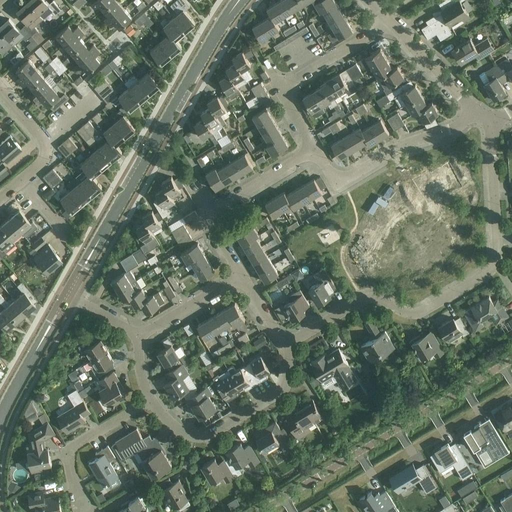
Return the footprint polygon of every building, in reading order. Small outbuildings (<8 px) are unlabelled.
[(44,0),(30,0),(28,2),(43,19),(51,11),(55,15),(61,10),(53,1),(49,5),(44,0)] [(71,0),(72,1),(79,9),(88,1),(86,0),(71,0)] [(104,10),(115,0),(97,0),(92,5),(95,9),(99,5),(104,10)] [(108,23),(124,9),(116,0),(115,0),(104,10),(109,16),(104,20),(108,23)] [(164,5),(158,0),(154,4),(159,10),(164,5)] [(185,11),(190,7),(184,0),(176,0),(171,5),(179,14),(174,18),(186,31),(195,23),(185,11)] [(294,11),(286,0),(282,0),(277,3),(285,17),(294,11)] [(299,0),(286,0),(294,11),(303,5),(299,0)] [(318,4),(316,5),(321,13),(323,11),(336,3),(334,0),(319,0),(316,2),(318,4)] [(463,0),(445,0),(441,2),(445,9),(441,11),(450,25),(462,18),(464,20),(470,16),(461,1),(463,0)] [(43,19),(28,2),(18,11),(28,23),(24,27),(32,36),(37,31),(33,27),(43,19)] [(140,11),(146,5),(143,2),(137,7),(140,11)] [(285,17),(277,3),(267,9),(271,16),(272,16),(275,22),(276,22),(285,17)] [(342,12),(336,3),(323,11),(329,20),(342,12)] [(120,29),(132,18),(124,9),(108,23),(111,27),(115,23),(120,29)] [(448,26),(450,25),(441,11),(434,13),(434,16),(426,21),(428,24),(422,28),(422,29),(422,28),(428,37),(433,33),(435,35),(437,34),(441,40),(452,33),(448,26)] [(150,18),(145,12),(140,16),(145,22),(150,18)] [(347,21),(342,12),(329,20),(334,29),(347,21)] [(145,22),(140,16),(135,21),(140,27),(145,22)] [(280,29),(276,22),(275,22),(272,16),(271,16),(262,21),(270,34),(280,29)] [(176,40),(186,31),(174,18),(169,22),(165,17),(160,21),(170,33),(176,40)] [(9,19),(0,27),(0,29),(13,44),(21,37),(25,41),(32,36),(24,27),(19,31),(9,19)] [(270,34),(262,21),(253,27),(261,40),(270,34)] [(353,31),(347,21),(334,29),(340,39),(353,31)] [(64,44),(81,30),(78,26),(74,30),(69,25),(57,35),(64,44)] [(13,44),(0,29),(0,49),(3,53),(13,44)] [(85,34),(81,30),(64,44),(73,54),(85,43),(80,38),(85,34)] [(182,47),(176,40),(170,33),(160,41),(172,55),(182,47)] [(479,59),(489,53),(494,49),(487,38),(475,45),(471,38),(453,49),(462,62),(475,53),(479,59)] [(52,43),(49,39),(43,44),(46,48),(52,43)] [(162,64),(172,55),(160,41),(151,50),(162,64)] [(80,63),(97,48),(94,45),(89,49),(85,43),(73,54),(80,63)] [(100,52),(98,49),(97,48),(80,63),(88,72),(101,62),(96,56),(100,52)] [(381,49),(366,58),(363,59),(366,64),(369,63),(372,68),(387,59),(381,49)] [(128,57),(123,51),(118,55),(123,61),(128,57)] [(251,65),(247,59),(253,55),(251,51),(245,55),(243,52),(233,58),(236,63),(247,81),(251,79),(252,76),(247,68),(251,65)] [(443,61),(452,55),(449,51),(441,56),(443,61)] [(15,64),(24,57),(20,52),(11,59),(15,64)] [(123,61),(118,55),(113,59),(118,65),(123,61)] [(57,56),(55,58),(53,59),(58,65),(62,62),(57,56)] [(511,64),(508,58),(497,65),(506,80),(511,77),(511,64)] [(20,83),(37,68),(29,59),(17,70),(21,75),(17,79),(20,83)] [(58,65),(53,59),(49,63),(55,69),(58,65)] [(378,79),(393,69),(387,59),(372,68),(378,79)] [(63,63),(62,62),(58,65),(64,72),(68,68),(65,66),(63,63)] [(236,63),(227,69),(230,74),(238,88),(248,82),(247,81),(236,63)] [(356,63),(351,66),(358,78),(363,75),(356,63)] [(64,72),(58,65),(55,69),(60,75),(64,72)] [(501,83),(506,80),(497,65),(486,72),(485,71),(479,75),(479,76),(483,83),(485,83),(494,99),(506,91),(501,83)] [(358,78),(351,66),(346,70),(348,73),(353,81),(358,78)] [(396,82),(404,77),(398,67),(393,69),(378,79),(384,89),(387,95),(391,92),(399,88),(396,82)] [(33,88),(45,77),(37,68),(20,83),(23,87),(28,83),(33,88)] [(148,71),(139,80),(150,94),(160,85),(148,71)] [(269,78),(265,71),(261,74),(264,80),(269,78)] [(353,81),(348,73),(342,77),(340,73),(331,79),(339,93),(345,90),(349,96),(358,90),(353,81)] [(230,74),(220,80),(228,94),(231,99),(241,93),(238,88),(230,74)] [(150,94),(139,80),(134,75),(125,83),(129,88),(141,101),(150,94)] [(78,85),(83,80),(80,76),(74,81),(78,85)] [(36,101),(53,87),(45,77),(33,88),(37,94),(33,98),(36,101)] [(99,93),(110,84),(105,79),(95,88),(99,93)] [(339,93),(331,79),(321,85),(322,86),(335,106),(337,110),(338,113),(342,110),(334,97),(339,93)] [(255,93),(264,88),(261,82),(251,88),(255,93)] [(54,110),(69,98),(57,83),(53,87),(36,101),(39,105),(44,101),(48,107),(50,105),(54,110)] [(103,98),(114,89),(110,84),(99,93),(103,98)] [(403,85),(399,88),(391,92),(387,95),(390,100),(394,97),(401,108),(407,104),(422,95),(415,85),(406,90),(403,85)] [(335,106),(322,86),(313,92),(322,106),(327,103),(331,109),(335,106)] [(131,110),(141,101),(129,88),(119,96),(131,110)] [(258,99),(268,93),(264,88),(255,93),(256,96),(258,99)] [(118,95),(114,89),(103,98),(107,104),(118,95)] [(322,106),(313,92),(304,98),(307,103),(302,105),(308,115),(312,112),(312,114),(313,116),(315,117),(317,117),(324,112),(321,107),(322,106)] [(261,104),(269,99),(271,98),(268,93),(258,99),(261,104)] [(232,109),(223,95),(219,98),(218,96),(208,102),(211,108),(211,107),(223,127),(227,124),(220,113),(226,110),(227,112),(232,109)] [(428,105),(422,95),(407,104),(413,115),(418,112),(418,111),(428,105)] [(261,104),(258,99),(256,96),(246,102),(249,107),(252,106),(254,109),(261,104)] [(418,111),(418,112),(424,122),(427,127),(438,124),(434,116),(439,113),(433,102),(428,105),(418,111)] [(368,111),(363,104),(360,106),(364,113),(368,111)] [(364,113),(360,106),(356,108),(360,115),(364,113)] [(211,107),(211,108),(202,113),(205,119),(217,140),(222,137),(218,129),(223,127),(211,107)] [(253,116),(259,126),(272,118),(266,108),(253,116)] [(136,128),(124,115),(121,110),(116,114),(120,118),(114,123),(126,137),(136,128)] [(340,116),(338,113),(337,110),(332,113),(333,115),(329,118),(331,121),(340,116)] [(102,119),(98,113),(93,118),(97,123),(102,119)] [(405,124),(403,121),(398,113),(393,116),(400,127),(405,124)] [(357,121),(352,114),(348,116),(353,124),(357,121)] [(400,127),(393,116),(387,119),(394,131),(400,127)] [(277,127),(272,118),(259,126),(264,135),(277,127)] [(205,119),(195,124),(203,138),(209,134),(212,140),(215,145),(219,142),(217,140),(205,119)] [(381,120),(371,126),(380,139),(389,134),(381,120)] [(97,131),(89,121),(83,126),(92,136),(97,131)] [(341,129),(336,122),(333,124),(337,131),(341,129)] [(116,145),(126,137),(114,123),(104,131),(111,138),(116,145)] [(337,131),(333,124),(329,126),(333,134),(337,131)] [(92,136),(83,126),(77,130),(86,140),(92,136)] [(371,126),(362,131),(368,142),(370,145),(380,139),(371,126)] [(283,136),(277,127),(264,135),(269,144),(283,136)] [(362,131),(360,128),(351,133),(359,147),(368,142),(362,131)] [(359,147),(351,133),(342,139),(350,153),(359,147)] [(0,159),(4,157),(6,160),(21,148),(10,135),(0,144),(0,159)] [(289,146),(283,136),(269,144),(267,146),(268,147),(273,155),(289,146)] [(78,148),(69,137),(63,142),(72,152),(78,148)] [(122,152),(116,145),(111,138),(107,141),(103,137),(97,142),(101,147),(112,161),(122,152)] [(350,153),(342,139),(332,145),(340,159),(350,153)] [(72,152),(63,142),(58,147),(67,157),(72,152)] [(102,168),(112,161),(101,147),(91,155),(102,168)] [(245,154),(236,160),(244,173),(253,167),(245,154)] [(93,176),(102,168),(91,155),(81,163),(91,174),(93,176)] [(244,173),(236,160),(227,165),(234,178),(244,173)] [(234,178),(227,165),(218,171),(226,184),(234,178)] [(216,190),(226,184),(218,171),(216,168),(206,174),(216,190)] [(392,226),(375,237),(408,292),(437,275),(430,264),(441,257),(448,268),(477,250),(443,195),(458,185),(448,168),(435,175),(435,174),(431,177),(429,174),(416,183),(427,202),(415,209),(416,212),(402,221),(400,218),(391,224),(392,226)] [(48,182),(58,174),(53,169),(43,177),(48,182)] [(62,180),(58,174),(48,182),(52,188),(62,180)] [(102,187),(93,176),(91,174),(81,182),(93,195),(102,187)] [(179,177),(174,180),(172,177),(162,183),(165,188),(172,198),(181,192),(179,189),(184,186),(179,177)] [(315,179),(305,184),(313,198),(323,192),(315,179)] [(83,204),(93,195),(81,182),(71,190),(83,204)] [(313,198),(305,184),(296,190),(304,203),(313,198)] [(172,198),(165,188),(156,194),(159,199),(154,202),(163,218),(170,214),(167,209),(175,203),(172,198)] [(73,212),(83,204),(71,190),(61,198),(73,212)] [(296,190),(287,195),(287,196),(293,205),(292,205),(294,209),(304,203),(296,190)] [(287,196),(287,195),(285,192),(275,198),(283,211),(292,205),(293,205),(287,196)] [(283,211),(275,198),(266,203),(274,217),(283,211)] [(19,210),(10,218),(21,232),(25,237),(37,227),(33,222),(33,221),(32,221),(30,223),(19,210)] [(198,216),(195,210),(183,218),(186,223),(198,216)] [(143,217),(146,222),(152,232),(153,232),(162,227),(153,211),(143,217)] [(21,232),(10,218),(0,226),(12,240),(21,232)] [(146,222),(137,228),(146,243),(141,246),(145,253),(160,244),(153,232),(152,232),(146,222)] [(175,237),(187,229),(184,224),(172,231),(175,237)] [(12,240),(0,226),(0,254),(2,257),(7,253),(6,252),(15,244),(12,240)] [(259,235),(253,226),(237,235),(243,245),(256,237),(259,235)] [(178,241),(190,234),(187,229),(175,237),(178,241)] [(181,247),(193,239),(190,234),(178,241),(181,247)] [(278,236),(274,238),(271,240),(273,245),(277,242),(278,244),(281,242),(278,236)] [(46,241),(42,237),(32,245),(36,249),(46,241)] [(249,254),(262,246),(256,237),(243,245),(249,254)] [(182,253),(187,263),(191,261),(204,252),(198,243),(182,253)] [(34,257),(40,264),(47,272),(61,260),(48,244),(34,257)] [(32,253),(36,249),(32,245),(28,248),(32,253)] [(254,263),(267,255),(262,246),(249,254),(254,263)] [(210,262),(204,252),(191,261),(196,270),(210,262)] [(124,266),(136,259),(132,254),(120,261),(124,266)] [(260,272),(273,264),(267,255),(254,263),(260,272)] [(118,290),(136,279),(130,270),(139,264),(136,259),(124,266),(127,271),(125,272),(112,280),(118,290)] [(215,271),(210,262),(196,270),(202,279),(215,271)] [(278,274),(273,264),(260,272),(266,282),(278,274)] [(309,289),(313,295),(318,304),(331,296),(330,294),(337,290),(324,269),(314,275),(319,283),(309,289)] [(26,285),(14,272),(10,275),(21,289),(26,285)] [(168,277),(172,284),(176,281),(172,275),(168,277)] [(142,289),(141,289),(136,279),(118,290),(124,300),(130,297),(129,297),(142,289)] [(275,287),(277,294),(289,290),(289,291),(296,289),(293,281),(275,287)] [(176,295),(170,285),(166,287),(164,288),(170,299),(176,295)] [(183,290),(182,289),(180,285),(179,286),(175,288),(178,293),(183,290)] [(38,288),(33,292),(40,300),(45,296),(38,288)] [(148,298),(142,288),(141,289),(142,289),(129,297),(130,297),(136,307),(141,303),(148,298)] [(292,320),(306,311),(304,308),(310,304),(300,289),(288,296),(292,301),(284,306),(282,304),(275,308),(282,320),(289,316),(292,320)] [(24,291),(14,300),(26,313),(35,305),(24,291)] [(147,313),(165,302),(159,291),(148,298),(141,303),(147,313)] [(0,301),(16,321),(26,313),(14,300),(13,298),(7,303),(0,294),(0,301)] [(489,296),(480,302),(464,312),(475,331),(484,326),(480,320),(491,314),(497,323),(509,316),(498,299),(493,302),(489,296)] [(0,321),(6,329),(16,321),(0,301),(0,310),(0,311),(0,321)] [(235,303),(225,309),(233,322),(235,325),(245,319),(235,303)] [(233,322),(225,309),(217,314),(225,327),(233,322)] [(225,327),(217,314),(207,320),(215,333),(225,327)] [(470,333),(460,317),(455,320),(454,318),(440,326),(449,341),(462,333),(464,336),(470,333)] [(215,333),(207,320),(198,326),(206,339),(215,333)] [(394,346),(393,344),(385,332),(380,335),(379,333),(380,332),(373,321),(367,325),(375,338),(361,346),(370,360),(394,346)] [(436,357),(444,352),(432,331),(421,338),(420,336),(410,342),(412,346),(414,345),(422,358),(433,352),(436,357)] [(168,337),(162,341),(166,348),(172,344),(168,337)] [(107,350),(104,344),(101,340),(96,343),(93,338),(79,347),(84,355),(84,356),(88,354),(92,360),(107,350)] [(162,350),(158,352),(165,363),(165,364),(166,364),(171,371),(189,360),(181,347),(175,350),(172,344),(166,348),(162,350)] [(214,357),(226,350),(223,346),(212,353),(214,357)] [(350,365),(339,348),(332,352),(333,354),(328,357),(326,353),(311,362),(313,364),(312,365),(325,387),(338,380),(343,389),(357,380),(349,366),(350,365)] [(114,360),(107,350),(92,360),(85,364),(89,370),(91,368),(97,377),(103,374),(111,369),(108,364),(114,360)] [(206,350),(205,350),(201,353),(208,364),(213,361),(206,350)] [(63,354),(58,357),(62,364),(67,361),(63,354)] [(261,356),(246,365),(257,384),(268,377),(266,374),(270,371),(261,356)] [(189,373),(185,367),(191,363),(189,360),(171,371),(166,374),(171,381),(165,384),(174,397),(182,392),(187,400),(196,394),(194,391),(189,388),(183,377),(189,373)] [(201,360),(196,363),(199,370),(204,368),(201,360)] [(216,366),(213,361),(208,364),(205,366),(208,371),(216,366)] [(246,391),(257,384),(246,365),(236,371),(234,367),(232,367),(228,369),(231,374),(240,390),(244,387),(246,391)] [(101,390),(105,397),(111,406),(113,404),(113,405),(116,403),(115,403),(126,396),(120,386),(122,385),(114,372),(98,381),(103,388),(101,390)] [(237,392),(240,390),(231,374),(222,380),(219,376),(214,380),(215,383),(219,389),(227,402),(239,395),(237,392)] [(317,378),(312,381),(315,386),(320,383),(317,378)] [(219,389),(215,383),(211,385),(215,392),(219,389)] [(360,388),(367,400),(374,396),(367,384),(360,388)] [(84,388),(79,391),(82,396),(87,393),(84,388)] [(91,412),(77,389),(68,394),(75,406),(57,417),(67,432),(86,420),(82,413),(84,412),(86,415),(91,412)] [(216,408),(204,389),(196,394),(187,400),(189,399),(193,405),(191,406),(194,412),(197,410),(201,417),(206,414),(207,415),(208,414),(208,413),(216,408)] [(44,412),(34,396),(31,403),(38,415),(44,412)] [(309,403),(305,406),(314,421),(323,416),(313,399),(308,402),(309,403)] [(511,403),(496,413),(497,416),(495,417),(499,423),(501,421),(505,429),(511,424),(511,403)] [(314,421),(305,406),(298,410),(297,409),(293,412),(297,419),(295,421),(296,422),(290,425),(298,438),(311,430),(308,425),(314,421)] [(172,414),(175,425),(190,420),(186,409),(172,414)] [(48,422),(50,421),(45,413),(39,417),(44,425),(29,434),(33,451),(28,453),(30,461),(32,460),(33,467),(31,467),(32,472),(43,470),(43,467),(52,465),(49,448),(46,449),(44,440),(55,433),(48,422)] [(287,440),(281,430),(276,422),(255,434),(258,439),(257,439),(264,451),(279,442),(286,453),(293,449),(287,440)] [(480,425),(460,437),(467,447),(472,444),(478,454),(488,448),(495,460),(510,452),(497,430),(487,436),(480,425)] [(141,449),(143,453),(156,446),(150,435),(143,439),(137,428),(116,441),(121,450),(126,458),(141,449)] [(116,441),(111,444),(121,461),(126,458),(121,450),(116,441)] [(474,473),(456,443),(450,446),(448,442),(436,450),(437,452),(431,455),(441,472),(454,464),(463,479),(474,473)] [(241,443),(227,451),(237,466),(248,460),(251,466),(260,461),(250,445),(244,448),(241,443)] [(119,477),(109,461),(115,457),(114,454),(109,446),(96,453),(99,458),(89,463),(103,486),(108,484),(111,489),(122,482),(119,477)] [(159,450),(156,446),(143,453),(146,458),(142,461),(152,478),(172,466),(162,449),(159,450)] [(262,452),(259,454),(264,464),(268,461),(262,452)] [(235,477),(225,460),(218,463),(215,458),(202,466),(212,481),(222,475),(226,482),(235,477)] [(411,466),(392,478),(400,490),(418,479),(427,493),(437,486),(424,464),(414,470),(411,466)] [(156,486),(160,493),(164,490),(175,508),(178,505),(181,511),(191,504),(184,492),(186,491),(179,480),(173,484),(169,478),(156,486)] [(372,492),(360,500),(368,511),(382,511),(389,507),(391,510),(396,507),(386,490),(386,491),(380,494),(379,493),(375,496),(372,492)] [(43,492),(33,494),(29,495),(32,509),(37,508),(37,509),(37,511),(61,511),(58,496),(45,499),(43,492)] [(102,492),(96,496),(101,504),(107,500),(102,492)] [(155,500),(150,492),(145,495),(150,503),(155,500)] [(511,511),(511,493),(505,498),(501,500),(503,504),(500,506),(500,505),(500,506),(503,511),(511,511)] [(148,511),(145,507),(139,496),(130,502),(129,501),(122,506),(124,505),(126,508),(119,511),(118,511),(148,511)] [(155,500),(150,503),(154,509),(159,506),(155,500)]
